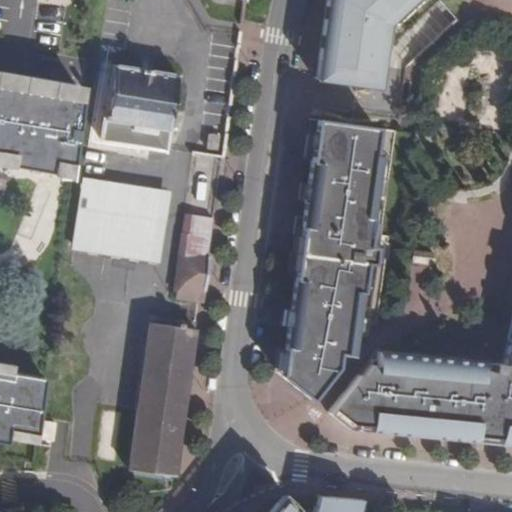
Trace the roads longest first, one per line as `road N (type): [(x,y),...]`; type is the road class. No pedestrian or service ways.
road 1 (residential): [(292,0),(256,199),(233,394)]
road 2 (residential): [(272,452),(300,465),(511,487)]
road 3 (unknown): [(388,327),(408,132)]
road 4 (unknown): [(408,132),(440,60),(480,36),(511,37)]
road 5 (unknown): [(408,132),(271,108)]
road 6 (residential): [(233,394),(200,511)]
